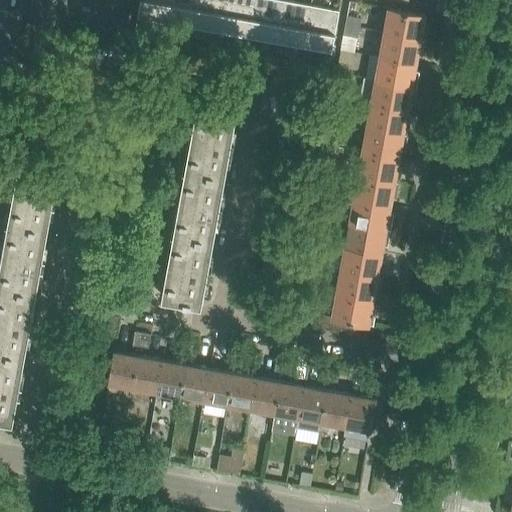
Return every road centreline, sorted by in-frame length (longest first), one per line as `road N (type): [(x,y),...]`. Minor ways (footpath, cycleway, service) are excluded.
road 1 (residential): [(220,316),(261,97),(0,47)]
road 2 (residential): [(492,0),(427,352)]
road 3 (residential): [(450,511),(511,162)]
road 4 (residential): [(296,511),(22,462)]
road 5 (residential): [(427,352),(220,316)]
road 6 (residential): [(22,462),(54,286)]
road 7 (residential): [(220,316),(54,286)]
road 8 (residential): [(427,352),(396,511)]
